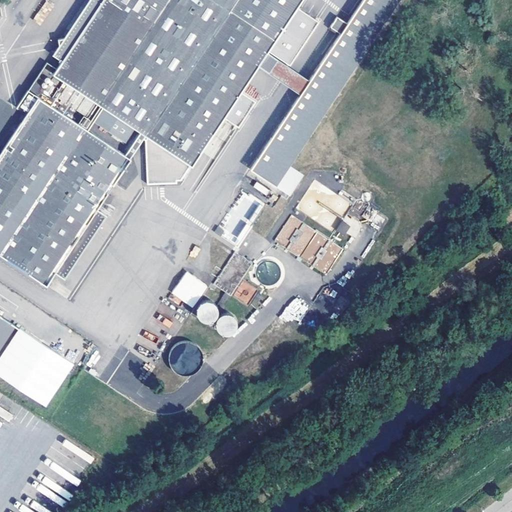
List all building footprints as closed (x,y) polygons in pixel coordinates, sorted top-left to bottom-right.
[(102,0),(61,62),(52,75),(55,77),(60,81),(65,84),(55,97),(125,142),(134,129),(191,167),(200,153),(214,133),(258,66),(268,52),(302,0),(102,0)] [(89,0),(52,55),(61,62),(102,0),(89,0)] [(362,0),(310,80),(300,94),(250,169),(288,195),(303,173),(290,165),(399,0),(362,0)] [(258,66),(268,73),(278,59),(268,52),(258,66)] [(278,59),(268,73),(300,94),(310,80),(278,59)] [(60,81),(55,77),(45,91),(51,95),(60,81)] [(37,97),(0,153),(0,254),(47,285),(55,273),(97,210),(130,159),(37,97)] [(200,153),(191,167),(233,195),(250,169),(256,161),(214,133),(200,153)] [(256,181),(253,186),(267,195),(270,190),(256,181)] [(107,216),(97,210),(55,273),(65,279),(107,216)] [(274,242),(327,273),(343,247),(290,215),(274,242)] [(244,222),(238,220),(234,233),(240,235),(244,222)] [(343,220),(336,229),(345,235),(351,226),(343,220)] [(226,230),(219,226),(215,233),(222,237),(226,230)] [(252,263),(235,252),(213,284),(226,292),(217,306),(221,313),(226,314),(224,307),(231,296),(247,306),(258,290),(242,279),(252,263)] [(254,271),(266,288),(283,277),(271,259),(254,271)] [(171,293),(192,308),(208,286),(187,271),(171,293)] [(299,296),(285,308),(296,320),(309,309),(299,296)] [(196,309),(206,322),(218,313),(209,300),(196,309)] [(0,354),(17,329),(0,317),(0,354)] [(165,351),(177,377),(203,364),(191,339),(165,351)]
